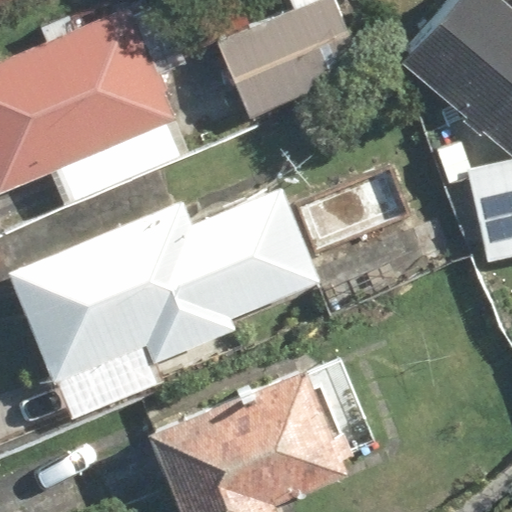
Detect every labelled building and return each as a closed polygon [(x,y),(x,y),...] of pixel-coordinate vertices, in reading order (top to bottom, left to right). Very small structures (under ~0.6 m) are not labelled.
[(0,0),(0,11),(26,0),(0,0)] [(367,66),(340,0),(297,0),(301,9),(224,40),(253,112),(367,66)] [(511,0),(455,0),(406,53),(511,152),(511,0)] [(48,38),(0,58),(0,194),(62,169),(75,201),(186,154),(125,7),(78,26),(74,16),(44,28),(48,38)] [(511,158),(472,169),(497,260),(511,255),(511,158)] [(185,193),(12,264),(75,417),(167,379),(157,357),(240,323),(234,308),(320,273),(281,180),(195,216),(185,193)] [(339,349),(151,426),(186,511),(280,511),(275,499),(346,470),(342,458),(355,452),(346,429),(368,420),(339,349)]
